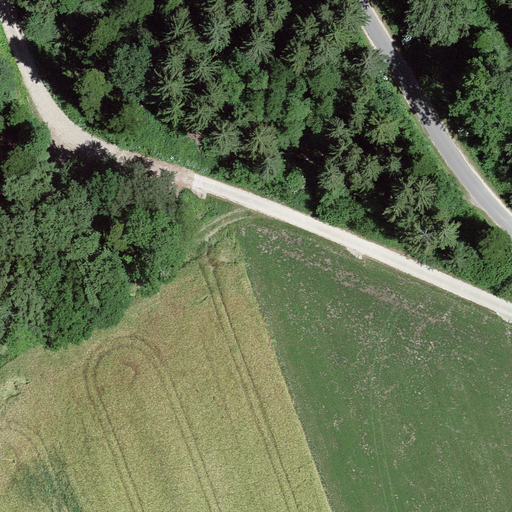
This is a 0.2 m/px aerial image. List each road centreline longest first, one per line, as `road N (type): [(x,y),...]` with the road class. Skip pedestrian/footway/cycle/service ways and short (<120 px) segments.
road 1 (track): [(511,313),(237,197),(88,148),(48,113),(0,13)]
road 2 (unclassified): [(511,228),(430,126),(355,0)]
